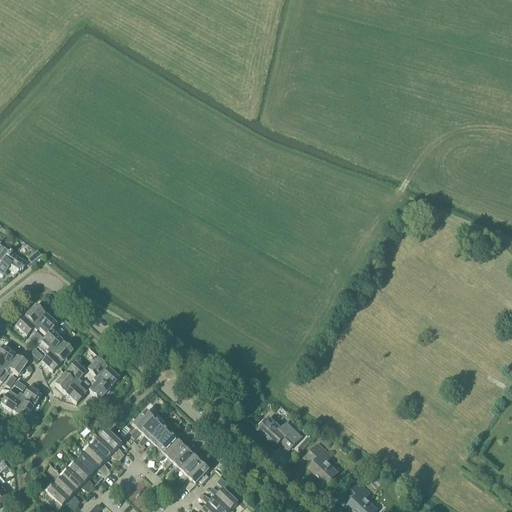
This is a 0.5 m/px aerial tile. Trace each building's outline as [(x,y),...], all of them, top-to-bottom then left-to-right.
[(0,276),(2,278),(9,268),(17,274),(18,272),(19,273),(21,271),(22,271),(26,265),(9,253),(8,255),(3,252),(0,256),(0,265),(0,266),(0,276)] [(15,329),(26,339),(34,332),(31,329),(36,323),(41,329),(39,331),(46,339),(44,341),(42,344),(45,346),(47,348),(50,351),(52,349),(57,354),(52,360),(49,357),(42,365),(52,375),(60,367),(62,364),(62,365),(72,354),(62,344),(51,334),(56,328),(45,318),(43,316),(35,308),(25,319),(15,329)] [(0,377),(4,372),(1,371),(6,365),(11,369),(9,372),(18,378),(26,366),(17,360),(14,358),(3,350),(0,353),(0,377)] [(95,380),(98,377),(104,382),(99,388),(96,385),(89,393),(99,403),(119,381),(97,362),(87,373),(90,375),(92,377),(94,378),(95,380)] [(85,375),(75,366),(67,374),(65,376),(55,387),(63,394),(66,396),(66,397),(76,406),(86,396),(78,389),(76,392),(70,387),(75,381),(77,383),(82,378),(85,375)] [(12,396),(9,394),(7,397),(6,397),(0,406),(12,415),(15,416),(15,417),(24,423),(33,410),(35,408),(41,399),(29,391),(22,400),(25,402),(21,408),(15,404),(18,400),(15,398),(12,396)] [(133,428),(137,431),(131,439),(135,442),(141,436),(154,421),(156,419),(155,418),(153,420),(146,414),(133,428)] [(269,420),(257,432),(275,450),(282,442),(285,445),(283,447),(289,453),(302,439),(301,438),(301,439),(286,425),(287,425),(287,424),(280,431),(269,420)] [(161,427),(154,421),(141,436),(144,439),(139,447),(142,450),(149,443),(162,428),(164,426),(163,425),(161,427)] [(169,435),(162,428),(149,443),(152,446),(147,454),(150,457),(158,449),(170,436),(172,433),(171,433),(169,435)] [(98,439),(121,461),(124,458),(119,450),(122,446),(108,433),(101,440),(99,438),(98,439)] [(177,442),(170,436),(158,449),(157,450),(160,453),(155,462),(158,465),(178,443),(180,441),(179,440),(177,442)] [(93,449),(107,463),(110,459),(119,464),(121,461),(98,439),(97,440),(99,442),(93,449)] [(185,450),(178,443),(165,457),(168,461),(163,469),(166,472),(173,465),(186,451),(188,449),(187,448),(185,450)] [(308,471),(326,488),(338,476),(326,464),(333,458),(319,444),(305,459),(313,466),(308,471)] [(83,455),(106,477),(109,474),(104,466),(107,463),(93,449),(86,456),(84,454),(83,455)] [(193,457),(186,451),(173,465),(176,468),(171,476),(174,479),(194,458),(196,456),(194,455),(193,457)] [(78,465),(92,478),(95,475),(103,480),(106,477),(83,455),(82,456),(84,458),(78,465)] [(201,464),(194,458),(180,473),(184,476),(179,484),(182,487),(202,465),(204,463),(203,462),(201,464)] [(230,468),(225,463),(218,471),(223,475),(230,468)] [(69,470),(92,493),(95,490),(89,481),(92,478),(78,465),(72,471),(70,470),(69,470)] [(209,472),(202,465),(188,480),(192,483),(187,491),(190,494),(200,484),(204,488),(210,481),(206,477),(210,473),(212,471),(211,470),(209,472)] [(63,481),(76,493),(77,494),(80,491),(89,496),(92,493),(69,470),(68,472),(70,474),(63,481)] [(233,491),(221,480),(217,485),(224,492),(229,496),(233,491)] [(53,486),(76,508),(80,505),(74,497),(77,494),(76,493),(63,481),(57,487),(55,485),(53,486)] [(376,511),(365,501),(371,494),(357,481),(344,495),(352,502),(346,508),(350,511),(376,511)] [(76,508),(53,486),(53,487),(55,489),(48,496),(57,505),(53,510),(55,511),(64,511),(62,510),(66,506),(74,511),(76,508)] [(224,492),(221,496),(212,491),(209,493),(216,500),(229,511),(231,511),(238,505),(229,496),(224,492)] [(229,511),(216,500),(213,503),(205,498),(202,501),(209,508),(213,511),(229,511)]
